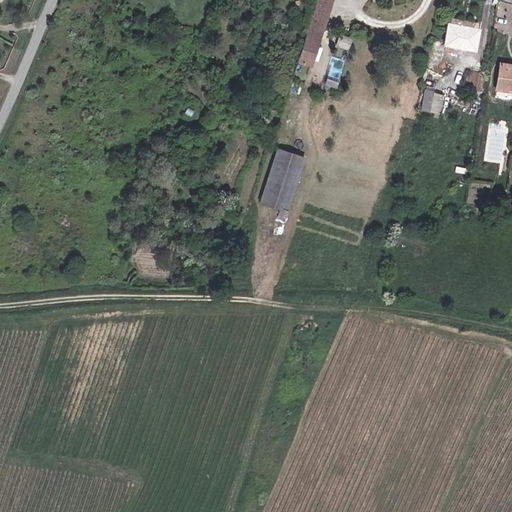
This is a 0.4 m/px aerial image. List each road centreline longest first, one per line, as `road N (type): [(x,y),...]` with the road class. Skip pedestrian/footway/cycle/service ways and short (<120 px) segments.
road 1 (track): [(0,306),(255,300),(406,312),(511,333)]
road 2 (track): [(430,0),(399,26),(337,13),(307,113),(310,177),(255,300)]
road 3 (unclassified): [(0,130),(55,0)]
